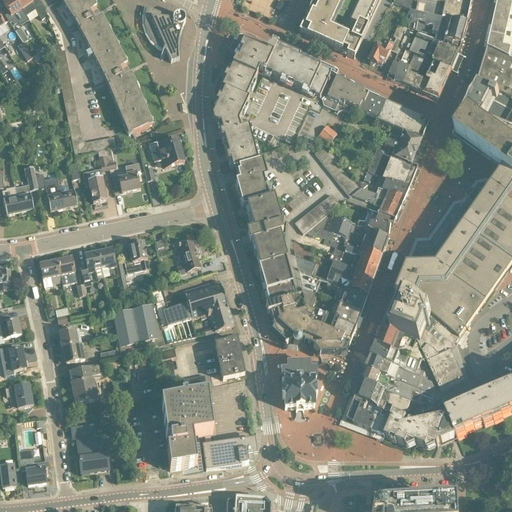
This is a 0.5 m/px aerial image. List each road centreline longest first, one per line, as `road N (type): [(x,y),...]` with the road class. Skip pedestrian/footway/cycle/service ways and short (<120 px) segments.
road 1 (tertiary): [(214,211),(255,336),(276,466)]
road 2 (residential): [(66,503),(20,247)]
road 3 (tertiary): [(300,480),(459,471),(511,455)]
road 4 (tertiary): [(207,8),(197,97),(214,211)]
road 5 (residential): [(20,247),(214,211)]
road 6 (tertiary): [(276,466),(246,482),(150,495)]
